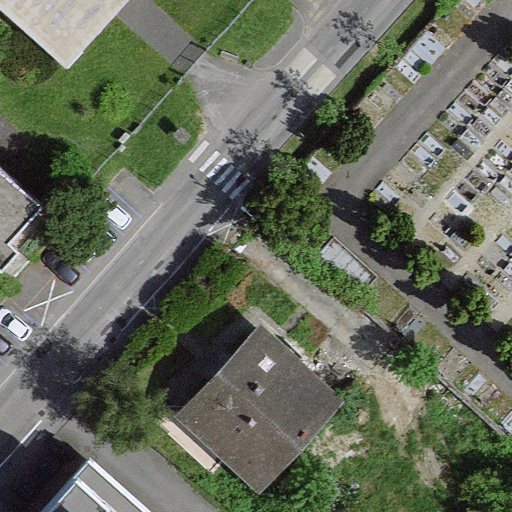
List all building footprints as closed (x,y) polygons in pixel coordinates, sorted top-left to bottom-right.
[(0,0),(0,11),(67,71),(132,0),(0,0)] [(0,254),(7,247),(42,208),(0,169),(0,254)] [(260,335),(186,414),(258,483),(334,402),(316,386),(260,335)] [(114,511),(90,490),(70,511),(114,511)] [(335,511),(321,500),(310,511),(335,511)]
